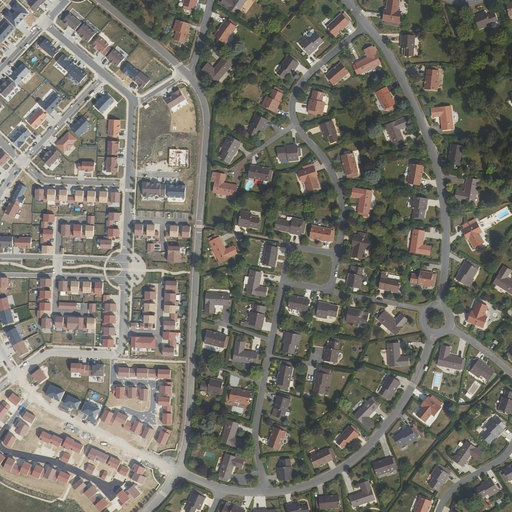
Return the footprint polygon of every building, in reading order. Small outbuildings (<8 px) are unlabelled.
[(32,0),(28,4),(36,11),(45,2),(45,1),(46,0),(32,0)] [(191,10),(191,7),(193,8),(195,8),(197,0),(184,0),(184,5),(186,6),(185,8),(191,10)] [(233,0),(232,0),(221,0),(223,1),(221,3),(237,14),(247,0),(233,0)] [(397,23),(399,23),(400,23),(401,12),(398,12),(399,2),(389,0),(388,0),(387,10),(386,15),(384,15),(383,20),(385,21),(388,21),(388,24),(396,26),(397,23)] [(10,11),(5,17),(16,27),(29,13),(18,3),(13,8),(16,10),(12,14),(10,11)] [(496,12),(489,15),(488,13),(483,15),(482,14),(476,16),(479,22),(480,22),(482,28),(493,24),(492,22),(499,19),(496,12)] [(70,13),(64,21),(64,22),(68,26),(69,25),(75,31),(82,23),(70,13)] [(335,36),(349,23),(342,15),(327,28),(335,36)] [(330,22),(327,19),(322,24),(325,27),(330,22)] [(177,31),(175,40),(185,43),(187,34),(188,35),(191,25),(177,20),(174,30),(177,31)] [(231,20),(229,22),(228,21),(226,20),(215,36),(225,43),(237,25),(231,20)] [(15,29),(6,22),(0,28),(0,40),(2,43),(15,29)] [(84,24),(77,33),(81,36),(80,37),(84,40),(85,39),(89,42),(96,34),(84,24)] [(310,55),(315,50),(313,49),(315,47),(317,48),(323,42),(316,34),(309,40),(307,37),(299,44),(310,55)] [(415,36),(408,36),(408,35),(402,35),(402,47),(405,48),(405,55),(413,56),(413,48),(414,48),(415,36)] [(99,38),(92,46),(96,50),(97,49),(105,56),(111,49),(108,46),(99,38)] [(52,45),(45,39),(39,46),(53,58),(59,52),(51,46),(52,45)] [(375,52),(373,48),(372,46),(364,50),(368,58),(356,64),(356,65),(357,66),(360,72),(360,74),(361,74),(381,64),(375,52)] [(114,49),(107,58),(111,61),(110,62),(113,65),(114,64),(118,67),(125,58),(114,49)] [(70,59),(65,55),(58,63),(70,73),(76,66),(69,60),(70,59)] [(290,73),(294,68),(295,69),(299,64),(296,62),(294,61),(295,59),(290,56),(289,58),(288,57),(281,67),(282,67),(278,74),(284,78),(288,72),(290,73)] [(227,58),(225,60),(223,58),(214,69),(207,64),(202,71),(217,83),(231,65),(230,64),(232,61),(227,58)] [(15,74),(11,78),(18,84),(30,71),(22,63),(19,67),(19,68),(16,70),(14,73),(15,74)] [(129,63),(122,72),(127,76),(128,75),(134,80),(140,73),(129,63)] [(333,84),(348,73),(341,64),(326,76),(333,84)] [(81,71),(76,66),(70,73),(69,74),(80,83),(87,75),(82,70),(81,71)] [(438,71),(427,70),(425,90),(437,91),(438,71)] [(140,73),(134,80),(139,85),(139,86),(142,89),(150,80),(141,72),(140,73)] [(16,87),(8,80),(0,88),(1,88),(0,89),(0,94),(5,99),(16,87)] [(391,107),(393,106),(395,105),(386,87),(377,93),(385,110),(388,109),(389,110),(392,109),(391,107)] [(175,95),(165,100),(170,108),(185,99),(179,90),(174,93),(175,95)] [(283,95),(282,94),(277,92),(273,90),(269,98),(266,97),(262,106),(275,113),(280,103),(279,103),(283,95)] [(323,93),(313,91),(311,100),(312,100),(311,103),(310,103),(308,110),(309,110),(311,111),(320,112),(322,113),(325,103),(322,102),(323,93)] [(41,100),(38,103),(50,115),(63,101),(55,93),(45,104),(41,100)] [(103,96),(94,105),(103,113),(115,101),(107,94),(104,97),(103,96)] [(451,107),(431,109),(433,118),(441,117),(442,131),(453,130),(451,107)] [(48,116),(41,110),(38,113),(37,112),(28,122),(36,129),(45,119),(48,116)] [(262,119),(256,116),(251,126),(252,127),(249,134),(256,137),(259,130),(263,132),(268,120),(262,118),(262,119)] [(91,125),(83,117),(79,121),(80,122),(78,125),(77,124),(71,129),(80,137),(84,133),(85,134),(88,130),(87,129),(91,125)] [(399,129),(398,126),(401,125),(402,128),(407,126),(404,118),(386,126),(394,147),(404,143),(399,129)] [(109,136),(119,137),(119,131),(120,131),(121,120),(109,120),(109,136)] [(323,131),(326,137),(328,136),(331,143),(338,141),(335,133),(336,133),(332,122),(326,124),(320,126),(322,132),(323,131)] [(31,134),(24,127),(21,130),(21,129),(10,140),(19,149),(24,143),(23,143),(31,134)] [(78,139),(70,131),(56,145),(65,153),(68,150),(69,151),(74,145),(73,144),(78,139)] [(240,146),(239,146),(235,143),(227,139),(226,139),(221,148),(224,150),(220,157),(229,163),(234,155),(240,146)] [(120,142),(108,141),(108,155),(118,155),(118,147),(119,147),(120,142)] [(289,149),(287,149),(287,148),(278,148),(279,159),(288,158),(288,161),(299,160),(298,154),(298,151),(298,148),(297,145),(288,146),(289,149)] [(463,147),(452,145),(449,164),(460,166),(463,147)] [(61,154),(54,147),(49,153),(48,152),(45,155),(46,156),(42,160),(50,168),(60,158),(59,157),(61,154)] [(0,165),(2,167),(10,158),(3,150),(0,153),(0,165)] [(349,175),(356,173),(358,173),(353,154),(342,157),(346,175),(347,175),(349,175)] [(118,158),(106,157),(106,173),(117,173),(117,172),(118,172),(119,166),(117,166),(118,158)] [(95,171),(95,162),(83,162),(82,163),(79,163),(78,170),(86,171),(86,172),(91,172),(91,171),(95,171)] [(423,166),(421,166),(414,165),(412,164),(409,184),(420,186),(423,166)] [(250,169),(249,175),(249,177),(268,181),(268,179),(269,175),(269,172),(270,169),(251,166),(250,169)] [(319,188),(316,178),(314,173),(316,172),(314,167),(313,167),(311,168),(310,166),(304,168),(305,170),(303,170),(298,172),(302,182),(305,181),(308,191),(319,188)] [(237,186),(224,183),(220,183),(221,179),(224,180),(225,175),(217,173),(213,192),(235,197),(237,186)] [(468,179),(465,192),(465,196),(461,195),(462,192),(457,191),(456,200),(475,203),(479,180),(468,179)] [(142,182),(142,196),(165,197),(166,183),(142,182)] [(44,189),(36,189),(36,200),(44,200),(43,202),(48,202),(48,200),(48,196),(44,196),(44,189)] [(56,190),(48,189),(48,196),(48,200),(56,200),(55,203),(60,203),(60,200),(60,197),(56,196),(56,190)] [(368,214),(372,192),(353,189),(352,197),(357,198),(357,195),(361,196),(360,199),(358,213),(360,213),(359,216),(366,217),(366,214),(368,214)] [(68,190),(60,190),(60,197),(60,200),(67,201),(67,203),(71,203),(72,197),(68,197),(68,190)] [(72,197),(71,203),(76,204),(76,201),(84,201),(84,198),(84,191),(76,190),(76,197),(72,197)] [(96,191),(88,191),(88,198),(84,198),(84,201),(83,204),(88,204),(88,201),(96,202),(96,198),(96,191)] [(108,192),(100,191),(100,198),(96,198),(96,202),(96,204),(100,205),(100,202),(108,202),(108,199),(108,192)] [(120,193),(112,192),(112,199),(108,199),(108,202),(108,205),(112,205),(112,203),(120,203),(120,193)] [(428,200),(413,198),(411,208),(415,209),(413,217),(424,219),(426,210),(428,200)] [(20,203),(14,199),(12,202),(11,202),(5,213),(14,218),(20,207),(19,206),(20,203)] [(246,226),(249,226),(249,227),(258,229),(260,219),(251,217),(252,213),(241,212),(241,214),(240,218),(239,222),(238,226),(246,227),(246,226)] [(120,221),(120,213),(114,213),(110,213),(110,220),(107,220),(107,224),(110,225),(113,225),(113,221),(120,221)] [(55,214),(45,214),(44,222),(42,222),(42,226),(48,226),(48,222),(55,222),(55,214)] [(283,220),(281,231),(290,232),(293,233),(293,234),(300,235),(301,233),(301,230),(304,231),(306,221),(293,219),(292,222),(283,220)] [(477,222),(462,230),(467,240),(469,239),(474,248),(484,243),(479,234),(482,232),(477,222)] [(113,225),(107,224),(107,229),(109,229),(109,237),(112,237),(119,237),(120,229),(113,229),(113,225)] [(70,225),(63,225),(62,236),(70,236),(70,238),(74,238),(74,237),(74,232),(70,232),(70,225)] [(82,226),(74,225),(74,232),(74,237),(82,237),(82,240),(86,240),(86,236),(86,234),(82,234),(82,226)] [(143,225),(136,225),(135,235),(143,235),(143,238),(147,238),(147,236),(147,232),(143,232),(143,225)] [(155,226),(148,225),(147,232),(147,236),(155,236),(155,238),(159,238),(159,232),(155,232),(155,226)] [(48,226),(42,226),(41,230),(44,230),(44,238),(41,238),(41,241),(47,242),(47,238),(54,238),(54,231),(48,230),(48,226)] [(86,234),(86,236),(94,237),(94,226),(86,226),(86,234)] [(178,233),(179,227),(171,226),(171,233),(166,233),(166,239),(170,239),(170,237),(178,237),(178,233)] [(329,241),(330,238),(331,232),(331,230),(312,226),(310,238),(329,241)] [(190,238),(191,227),(183,227),(182,233),(178,233),(178,237),(178,239),(182,239),(182,237),(190,238)] [(425,231),(414,229),(411,251),(430,254),(432,246),(423,245),(425,231)] [(367,238),(364,237),(365,234),(360,233),(359,237),(357,236),(354,236),(353,242),(355,242),(354,247),(352,257),(363,259),(365,249),(368,250),(371,239),(367,238)] [(13,247),(13,237),(0,236),(0,247),(5,248),(5,247),(13,247)] [(112,248),(112,237),(109,237),(106,236),(106,240),(101,240),(101,248),(112,248)] [(20,248),(31,248),(32,238),(19,237),(19,239),(16,239),(15,247),(20,247),(20,248)] [(217,238),(215,239),(214,237),(208,240),(219,262),(236,253),(232,246),(225,249),(219,237),(217,238)] [(47,242),(41,241),(41,246),(43,246),(43,254),(53,254),(53,246),(47,246),(47,242)] [(278,248),(275,248),(273,247),(267,246),(263,265),(274,267),(278,248)] [(181,247),(169,247),(169,254),(180,255),(181,247)] [(180,255),(169,254),(169,262),(180,263),(180,255)] [(462,270),(461,272),(460,271),(456,279),(465,285),(470,277),(472,279),(478,270),(477,270),(474,268),(470,265),(465,262),(461,269),(462,270)] [(355,267),(354,269),(353,275),(350,274),(349,274),(347,286),(353,288),(354,286),(360,288),(362,277),(361,276),(362,269),(355,267)] [(506,274),(509,275),(511,271),(504,267),(494,283),(495,284),(509,293),(511,294),(511,281),(507,278),(504,277),(506,274)] [(262,287),(261,290),(258,290),(259,287),(261,273),(250,271),(246,293),(265,297),(267,288),(262,287)] [(419,284),(430,286),(431,279),(432,279),(433,273),(421,271),(420,275),(412,274),(411,281),(419,283),(419,284)] [(400,281),(381,278),(379,289),(398,292),(400,281)] [(52,279),(41,279),(41,286),(39,286),(39,291),(41,291),(45,291),(45,287),(51,287),(52,279)] [(68,280),(60,279),(59,290),(67,290),(67,292),(71,292),(71,290),(72,286),(67,286),(68,280)] [(80,280),(72,280),(72,286),(71,290),(79,291),(79,293),(83,293),(83,291),(84,287),(79,286),(80,280)] [(92,281),(84,280),(83,291),(91,291),(91,293),(95,293),(95,292),(96,287),(91,287),(92,281)] [(104,281),(96,281),(96,287),(95,292),(103,293),(103,295),(107,295),(107,289),(103,288),(104,281)] [(178,282),(166,281),(166,289),(172,289),(172,294),(177,294),(179,294),(179,290),(177,289),(178,282)] [(509,293),(495,284),(493,287),(507,296),(509,293)] [(156,300),(156,288),(150,288),(150,292),(146,291),(145,299),(150,299),(156,300)] [(51,299),(51,291),(45,291),(41,291),(41,298),(38,298),(38,302),(41,303),(44,303),(44,299),(51,299)] [(172,294),(166,293),(165,301),(172,301),(172,306),(177,306),(178,306),(178,302),(177,301),(177,294),(172,294)] [(214,308),(211,308),(211,305),(214,305),(228,305),(229,294),(206,293),(205,313),(213,313),(214,308)] [(288,308),(307,311),(309,300),(291,297),(290,298),(289,305),(288,307),(288,308)] [(8,298),(0,299),(0,312),(10,309),(8,298)] [(110,300),(104,299),(104,303),(106,303),(106,311),(109,311),(116,312),(116,304),(110,304),(110,300)] [(150,299),(143,299),(143,303),(145,303),(145,311),(149,311),(155,312),(156,304),(149,304),(150,299)] [(338,306),(330,305),(329,304),(329,306),(327,305),(327,303),(320,302),(319,303),(319,306),(317,313),(317,316),(317,317),(327,319),(328,315),(337,317),(338,306)] [(44,303),(41,303),(40,310),(44,311),(50,311),(51,303),(44,303)] [(473,312),(471,311),(467,322),(483,328),(487,317),(484,316),(487,307),(477,303),(473,312)] [(172,306),(165,305),(165,313),(171,313),(171,318),(178,318),(178,313),(176,313),(177,306),(172,306)] [(260,327),(262,327),(263,321),(262,321),(263,315),(264,315),(266,307),(254,305),(253,313),(252,313),(249,323),(251,324),(256,325),(255,326),(260,327)] [(10,309),(0,312),(4,325),(14,322),(10,309)] [(367,313),(360,312),(354,311),(355,310),(349,309),(348,310),(347,315),(346,315),(345,320),(348,320),(347,322),(358,324),(359,322),(366,324),(368,316),(367,316),(367,313)] [(40,310),(38,310),(37,318),(42,318),(42,329),(50,329),(50,318),(43,318),(44,311),(40,310)] [(145,311),(143,311),(143,315),(145,315),(144,323),(148,323),(152,324),(155,324),(155,316),(149,316),(149,311),(145,311)] [(395,321),(385,311),(377,319),(394,335),(407,320),(401,314),(395,321)] [(56,317),(56,327),(63,328),(64,324),(64,317),(56,317)] [(76,318),(68,318),(68,324),(64,324),(63,328),(63,330),(68,330),(68,329),(75,329),(76,318)] [(84,318),(76,318),(75,329),(83,330),(83,331),(87,331),(87,329),(88,325),(83,325),(84,318)] [(96,319),(88,318),(88,325),(87,329),(95,329),(96,319)] [(171,322),(165,321),(164,329),(176,330),(176,322),(177,322),(178,318),(171,318),(171,322)] [(109,323),(103,323),(102,327),(105,327),(105,335),(108,335),(115,336),(115,328),(109,328),(109,323)] [(6,333),(13,346),(23,341),(16,328),(6,333)] [(228,347),(230,338),(226,337),(227,335),(208,330),(205,342),(228,347)] [(176,333),(164,332),(164,340),(169,340),(169,344),(176,344),(176,340),(175,340),(176,333)] [(286,341),(286,343),(285,343),(283,352),(294,354),(295,345),(296,343),(299,343),(301,332),(298,332),(298,335),(286,333),(284,340),(286,341)] [(105,335),(102,335),(102,339),(103,339),(103,347),(114,347),(114,340),(108,340),(108,335),(105,335)] [(131,337),(130,348),(140,348),(140,338),(131,337)] [(148,338),(140,338),(140,348),(148,348),(148,338)] [(156,338),(148,338),(148,348),(155,349),(156,338)] [(23,341),(13,346),(20,357),(30,351),(23,340),(23,341)] [(330,349),(328,349),(326,355),(325,355),(324,361),(330,362),(330,361),(337,362),(339,351),(338,351),(339,343),(331,341),(330,349)] [(397,341),(390,341),(390,344),(389,344),(388,344),(390,366),(409,365),(409,357),(400,357),(399,343),(397,343),(397,341)] [(236,342),(233,361),(255,365),(256,363),(256,361),(258,362),(259,357),(257,357),(257,355),(257,354),(243,351),(245,343),(236,342)] [(169,348),(163,348),(163,356),(175,356),(175,349),(176,344),(169,344),(169,348)] [(448,356),(450,348),(442,346),(438,365),(460,370),(462,359),(448,356)] [(479,378),(481,375),(488,380),(494,372),(487,367),(488,366),(479,360),(479,361),(478,362),(475,360),(470,368),(472,370),(471,371),(470,372),(479,378)] [(72,363),(71,372),(81,373),(81,375),(89,375),(89,367),(82,366),(82,364),(72,363)] [(89,367),(89,375),(89,377),(104,377),(104,365),(97,365),(97,366),(89,365),(89,367)] [(281,366),(277,385),(280,385),(279,388),(288,389),(292,368),(282,366),(281,366)] [(130,368),(119,368),(119,377),(130,377),(130,368)] [(138,369),(130,368),(130,377),(137,377),(138,369)] [(329,386),(331,375),(329,375),(330,370),(320,368),(319,374),(316,373),(315,381),(317,381),(316,383),(315,383),(314,392),(324,394),(326,385),(329,386)] [(148,369),(138,369),(137,377),(148,378),(148,369)] [(158,369),(148,369),(148,378),(158,378),(159,370),(158,369)] [(34,377),(39,383),(40,382),(43,386),(50,380),(43,370),(34,377)] [(170,371),(159,370),(158,378),(170,379),(170,371)] [(400,383),(395,379),(394,380),(389,377),(383,386),(384,387),(380,394),(390,400),(394,394),(392,393),(395,388),(397,389),(400,383)] [(216,381),(216,382),(211,381),(210,383),(203,382),(201,389),(208,391),(208,392),(219,395),(220,393),(221,388),(222,388),(222,386),(223,382),(216,381)] [(475,381),(465,396),(470,399),(480,384),(475,381)] [(64,393),(50,387),(46,395),(60,402),(64,393)] [(125,387),(117,387),(117,395),(117,399),(124,399),(125,391),(125,387)] [(137,388),(129,387),(129,391),(129,399),(136,399),(137,393),(137,388)] [(149,389),(141,389),(141,393),(140,401),(148,401),(149,389)] [(231,392),(230,400),(249,404),(251,393),(232,389),(232,390),(231,392)] [(511,400),(511,393),(507,392),(504,399),(503,398),(499,409),(505,411),(505,412),(511,414),(511,411),(511,401),(511,402),(511,400)] [(13,393),(8,399),(17,406),(22,400),(13,393)] [(81,401),(68,395),(64,404),(71,407),(70,408),(73,409),(74,408),(77,410),(81,401)] [(277,411),(275,416),(282,418),(285,411),(286,411),(289,400),(284,398),(284,397),(278,396),(276,401),(277,402),(275,407),(274,406),(273,410),(277,411)] [(428,397),(423,403),(425,404),(422,407),(416,415),(425,422),(431,414),(434,416),(441,408),(439,406),(438,405),(440,402),(433,397),(431,400),(429,398),(428,397)] [(378,403),(374,399),(372,401),(371,399),(370,399),(354,415),(368,429),(374,423),(368,417),(378,407),(378,406),(376,405),(378,403)] [(0,417),(2,419),(11,407),(5,402),(0,407),(0,417)] [(96,418),(101,408),(88,402),(83,411),(91,415),(91,416),(96,418)] [(27,412),(23,418),(33,424),(36,417),(27,412)] [(504,430),(493,420),(486,427),(488,430),(481,436),(489,444),(495,437),(496,438),(504,430)] [(234,437),(239,424),(228,421),(221,442),(240,448),(243,440),(234,437)] [(18,429),(16,433),(22,436),(24,433),(26,434),(30,427),(20,422),(16,428),(18,429)] [(268,446),(279,450),(286,432),(281,430),(282,428),(277,425),(276,428),(275,428),(268,446)] [(408,445),(417,439),(416,437),(415,435),(417,433),(415,429),(412,430),(411,428),(410,426),(401,432),(394,436),(399,446),(406,442),(408,445)] [(357,433),(355,432),(357,430),(353,427),(351,429),(350,428),(349,427),(342,436),(343,437),(338,443),(344,448),(348,442),(350,443),(354,439),(356,440),(359,435),(357,433)] [(53,437),(43,432),(39,439),(49,444),(50,443),(53,437)] [(9,434),(4,444),(11,448),(17,438),(9,434)] [(53,437),(50,443),(60,448),(63,441),(53,436),(53,437)] [(67,437),(63,447),(70,450),(73,443),(74,440),(67,437)] [(483,453),(467,442),(454,460),(463,467),(471,455),(478,460),(483,453)] [(83,447),(73,443),(70,450),(80,454),(83,447)] [(44,446),(41,453),(47,457),(51,450),(44,446)] [(92,448),(87,458),(94,461),(95,460),(99,453),(99,452),(92,448)] [(310,457),(315,468),(333,460),(332,459),(332,457),(329,451),(328,449),(310,457)] [(64,453),(61,460),(68,463),(71,456),(64,453)] [(109,457),(99,453),(95,460),(105,464),(109,457)] [(221,476),(227,478),(228,479),(229,479),(234,466),(242,468),(244,460),(226,454),(219,475),(220,476),(221,476)] [(9,457),(4,467),(15,473),(18,466),(15,464),(16,461),(9,457)] [(111,458),(108,465),(118,469),(121,462),(111,458)] [(392,458),(374,464),(377,475),(396,468),(392,458)] [(292,478),(291,467),(290,467),(289,459),(281,460),(282,468),(278,468),(279,480),(286,480),(286,479),(292,478)] [(18,466),(15,473),(19,475),(20,472),(28,475),(31,468),(32,465),(25,462),(22,468),(18,466)] [(89,464),(86,472),(92,475),(96,468),(89,464)] [(135,464),(132,471),(136,472),(142,475),(145,468),(135,464)] [(31,468),(28,475),(31,477),(32,475),(40,478),(43,471),(44,468),(37,465),(35,470),(31,468)] [(122,466),(119,473),(126,476),(129,469),(122,466)] [(43,471),(40,478),(43,480),(45,477),(52,480),(56,473),(57,470),(50,467),(47,473),(43,471)] [(449,475),(447,473),(444,471),(445,469),(442,467),(440,469),(437,467),(431,475),(434,477),(429,485),(438,490),(443,483),(444,484),(449,475)] [(59,475),(56,473),(52,480),(56,482),(57,479),(68,484),(71,476),(61,471),(59,475)] [(136,472),(132,479),(142,484),(146,477),(142,475),(136,472)] [(498,489),(501,487),(495,476),(491,478),(498,489)] [(82,479),(73,486),(81,496),(85,492),(88,490),(86,487),(87,486),(82,479)] [(482,484),(482,485),(475,490),(480,499),(488,495),(490,497),(499,492),(491,479),(482,484)] [(361,484),(362,489),(365,488),(366,491),(363,492),(350,497),(354,507),(375,500),(369,481),(361,484)] [(88,490),(85,492),(93,502),(99,497),(96,494),(98,492),(93,485),(88,490)] [(125,493),(130,498),(133,496),(135,499),(141,494),(134,485),(125,493)] [(119,503),(124,508),(127,506),(124,503),(130,498),(125,493),(123,490),(117,495),(122,501),(119,503)] [(206,498),(199,495),(199,496),(193,494),(189,504),(190,505),(187,511),(195,511),(197,508),(200,509),(206,498)] [(340,507),(339,496),(319,498),(319,499),(320,501),(320,508),(321,509),(340,507)] [(101,500),(99,497),(93,502),(101,511),(109,504),(104,498),(101,500)] [(414,511),(427,511),(431,502),(420,498),(414,511)]
